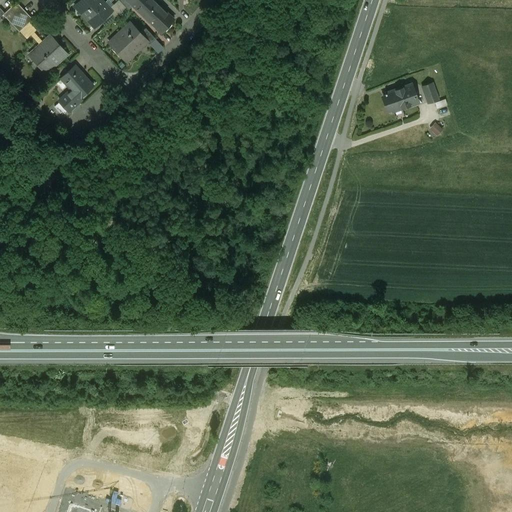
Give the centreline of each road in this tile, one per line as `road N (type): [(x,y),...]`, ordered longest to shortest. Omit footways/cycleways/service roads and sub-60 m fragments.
road 1 (secondary): [(201,511),(371,0)]
road 2 (trunk): [(0,356),(511,355)]
road 3 (trunk): [(511,342),(73,340)]
road 4 (residential): [(219,0),(128,86)]
road 5 (residential): [(128,86),(38,0)]
